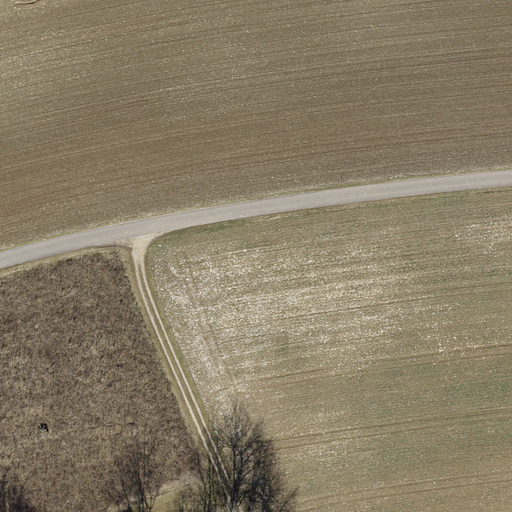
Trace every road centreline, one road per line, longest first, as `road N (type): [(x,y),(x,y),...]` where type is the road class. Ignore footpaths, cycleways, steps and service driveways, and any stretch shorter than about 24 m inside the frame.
road 1 (unclassified): [(0,263),(143,226),(511,182)]
road 2 (track): [(143,226),(143,272),(243,511)]
